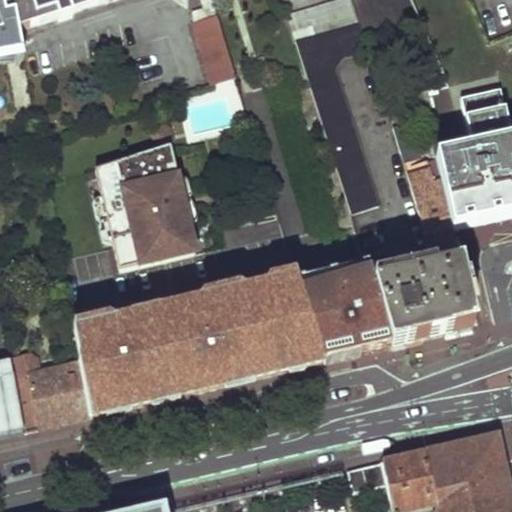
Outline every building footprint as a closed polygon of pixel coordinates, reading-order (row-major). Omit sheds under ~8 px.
[(9,0),(0,0),(0,63),(21,57),(9,0)] [(9,0),(17,35),(55,23),(57,28),(71,23),(69,18),(105,6),(102,0),(9,0)] [(192,15),(192,25),(214,18),(208,0),(197,0),(202,12),(192,15)] [(348,0),(329,0),(283,14),(287,18),(296,44),(357,25),(348,0)] [(192,25),(191,25),(211,89),(234,82),(214,18),(192,25)] [(346,204),(350,215),(378,205),(335,70),(342,58),(366,51),(357,25),(296,44),(306,76),(346,204)] [(443,192),(453,234),(511,220),(511,142),(511,143),(499,94),(459,104),(471,153),(436,162),(443,192)] [(402,162),(418,159),(411,125),(395,128),(402,162)] [(172,136),(165,132),(155,135),(156,143),(166,150),(174,147),(172,136)] [(196,255),(172,154),(96,172),(114,249),(120,274),(196,255)] [(453,234),(443,192),(434,192),(427,166),(406,171),(436,272),(459,268),(453,234)] [(366,268),(300,285),(303,295),(307,309),(324,365),(358,357),(392,349),(374,291),(372,285),(366,268)] [(459,268),(436,272),(372,285),(374,291),(392,349),(432,339),(472,330),(459,268)] [(188,309),(207,392),(265,379),(324,365),(307,309),(303,295),(300,285),(299,282),(188,309)] [(70,299),(67,287),(60,289),(62,300),(66,300),(70,299)] [(207,392),(188,309),(95,331),(73,336),(79,365),(90,420),(112,415),(148,406),(207,392)] [(17,380),(27,434),(58,427),(90,420),(79,365),(39,375),(35,361),(30,358),(13,361),(17,380)] [(0,437),(26,433),(12,362),(0,363),(0,437)] [(511,511),(511,503),(499,446),(497,438),(424,454),(436,508),(436,511),(511,511)] [(386,489),(391,511),(422,511),(436,508),(424,454),(381,464),(386,489)] [(381,464),(345,473),(350,497),(386,489),(381,464)]
